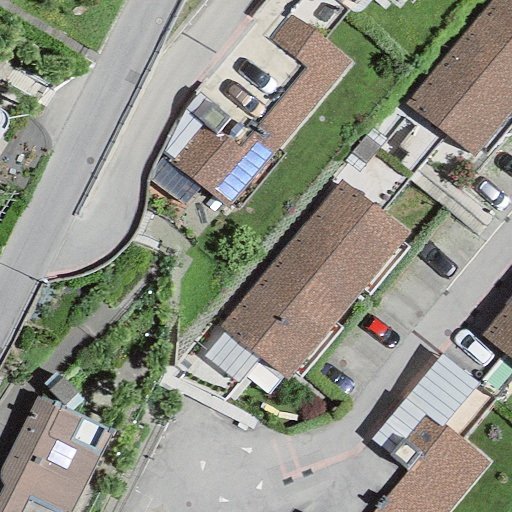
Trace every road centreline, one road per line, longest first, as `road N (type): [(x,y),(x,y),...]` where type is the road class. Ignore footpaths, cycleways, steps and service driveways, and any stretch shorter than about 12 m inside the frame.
road 1 (residential): [(511,233),(335,437),(211,472),(167,511)]
road 2 (residential): [(38,234),(72,243),(97,228),(138,135),(234,0)]
road 3 (tertiary): [(38,234),(147,0)]
